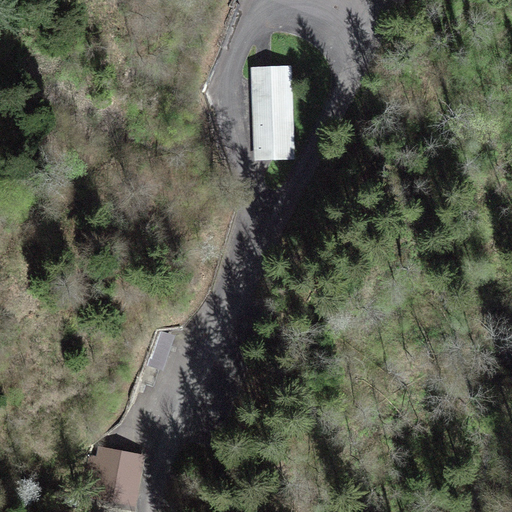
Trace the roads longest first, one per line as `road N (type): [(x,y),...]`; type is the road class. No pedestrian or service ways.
road 1 (track): [(391,0),(177,418),(152,511)]
road 2 (track): [(278,218),(239,135),(236,75),(253,29),(298,0)]
